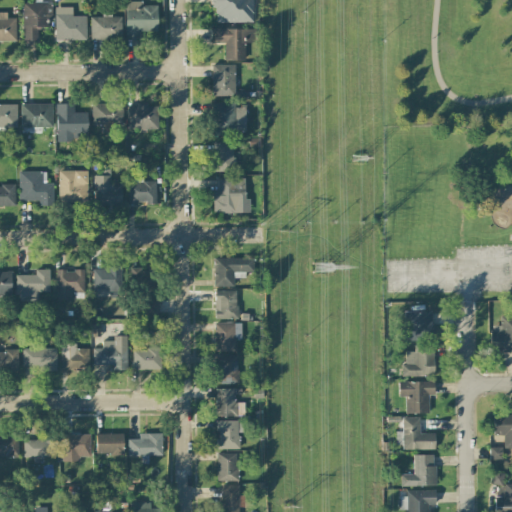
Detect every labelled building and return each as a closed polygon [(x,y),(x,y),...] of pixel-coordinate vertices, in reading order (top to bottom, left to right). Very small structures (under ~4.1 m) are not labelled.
[(212,0),(213,23),(252,22),(252,0),(212,0)] [(157,6),(143,5),(143,2),(125,1),(124,39),(139,40),(140,31),(156,31),(157,6)] [(22,2),(23,41),(38,41),(37,28),(50,28),(49,2),(22,2)] [(55,40),(86,40),(86,16),(72,16),(72,7),(54,8),(55,40)] [(0,41),(16,41),(15,18),(7,18),(7,12),(0,12),(0,41)] [(121,17),(90,17),(90,40),(121,40),(121,17)] [(244,60),(244,43),(252,42),(252,28),(211,29),(211,43),(224,42),(224,60),(244,60)] [(234,64),(211,65),(212,96),(235,96),(234,64)] [(20,104),(21,128),(52,127),(51,103),(20,104)] [(122,103),(91,104),(91,126),(122,126),(122,103)] [(0,127),(16,128),(17,105),(0,104),(0,127)] [(87,112),(73,112),(73,104),(56,104),(55,142),(73,142),(73,137),(87,137),(87,112)] [(157,106),(146,106),(146,104),(126,104),(127,130),(158,129),(157,106)] [(245,105),(213,104),(211,132),(244,134),(245,105)] [(212,143),(213,172),(234,171),(233,142),(212,143)] [(87,205),(87,171),(58,170),(58,205),(87,205)] [(18,200),(38,201),(38,206),(52,206),(53,183),(46,183),(46,171),(18,171),(18,200)] [(110,176),(93,175),(93,204),(121,205),(121,183),(110,182),(110,176)] [(244,178),(218,178),(218,191),(212,191),(213,213),(249,212),(248,198),(244,198),(244,178)] [(156,203),(155,181),(127,182),(127,204),(156,203)] [(0,205),(15,206),(15,185),(0,185),(0,205)] [(213,287),(233,287),(233,278),(244,278),(244,272),(253,272),(253,258),(213,258),(213,287)] [(93,267),(92,290),(120,290),(121,268),(93,267)] [(129,267),(128,285),(148,286),(148,268),(129,267)] [(49,269),(35,270),(35,275),(15,275),(16,301),(36,301),(36,292),(49,292),(49,269)] [(84,270),(56,270),(55,300),(74,300),(74,295),(84,295),(84,270)] [(0,295),(10,296),(11,272),(0,271),(0,295)] [(214,319),(236,319),(236,290),(214,291),(214,319)] [(143,314),(159,313),(158,298),(142,298),(143,314)] [(432,311),(403,312),(404,323),(396,323),(397,340),(432,339),(432,311)] [(511,316),(500,316),(500,326),(491,325),(491,352),(511,352),(511,316)] [(241,323),(214,323),(215,351),(236,351),(236,339),(241,339),(241,323)] [(126,336),(112,336),(112,340),(101,341),(101,348),(92,348),(93,365),(112,365),(112,370),(126,370),(126,336)] [(75,348),(75,344),(60,344),(60,370),(88,370),(88,349),(75,348)] [(433,344),(413,345),(414,351),(405,351),(405,364),(401,364),(401,376),(433,376),(433,344)] [(21,345),(22,366),(40,365),(40,371),(56,371),(56,348),(44,348),(44,345),(21,345)] [(160,370),(160,349),(132,348),(132,369),(160,370)] [(18,351),(0,350),(0,371),(17,371),(18,351)] [(237,356),(215,355),(215,383),(237,384),(237,356)] [(397,381),(397,397),(405,397),(405,413),(428,413),(428,395),(433,395),(433,382),(397,381)] [(234,389),(215,389),(214,416),(244,416),(244,403),(234,403),(234,389)] [(503,434),(503,448),(511,448),(511,414),(494,415),(494,435),(503,434)] [(419,418),(402,418),(402,449),(434,450),(434,433),(419,433),(419,418)] [(238,420),(215,421),(215,449),(238,449),(238,420)] [(122,433),(95,434),(96,455),(123,454),(122,433)] [(161,456),(161,433),(138,433),(138,439),(127,439),(127,456),(161,456)] [(90,457),(89,434),(61,434),(61,462),(78,461),(78,457),(90,457)] [(0,435),(0,456),(18,456),(17,435),(0,435)] [(23,439),(22,457),(54,457),(55,440),(23,439)] [(489,460),(502,459),(501,447),(488,447),(489,460)] [(237,481),(238,453),(216,453),(215,481),(237,481)] [(400,474),(400,486),(435,485),(434,454),(412,455),(413,474),(400,474)] [(503,472),(491,472),(490,484),(502,485),(503,472)] [(494,497),(493,511),(511,511),(511,484),(500,484),(499,497),(494,497)] [(238,511),(238,485),(219,485),(219,511),(238,511)] [(428,511),(428,505),(435,505),(434,492),(399,492),(399,510),(406,510),(406,511),(428,511)] [(130,511),(161,511),(162,509),(149,509),(149,503),(131,502),(130,511)]
